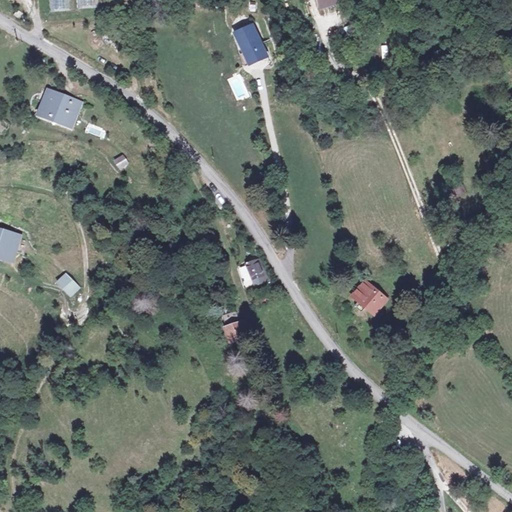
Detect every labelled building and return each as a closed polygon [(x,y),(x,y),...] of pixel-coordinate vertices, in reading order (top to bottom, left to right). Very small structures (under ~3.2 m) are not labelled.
[(70,0),(49,0),(51,12),(71,10),(70,0)] [(329,0),(318,0),(321,9),(331,6),(329,0)] [(30,14),(24,10),(20,16),(27,19),(30,14)] [(269,46),(258,24),(245,32),(254,50),(261,47),(262,50),(269,46)] [(273,54),(269,46),(262,50),(261,47),(254,50),(260,61),(273,54)] [(61,95),(54,118),(85,128),(92,105),(61,95)] [(120,171),(129,164),(123,154),(113,161),(120,171)] [(455,198),(466,194),(462,185),(452,189),(455,198)] [(491,213),(490,204),(479,205),(481,214),(491,213)] [(23,244),(0,236),(0,265),(14,270),(23,244)] [(281,282),(273,261),(260,266),(269,288),(281,282)] [(393,306),(374,282),(361,294),(379,317),(393,306)] [(80,299),(69,288),(62,294),(73,305),(80,299)] [(255,325),(250,313),(236,319),(244,344),(260,339),(255,325)] [(266,336),(261,323),(255,325),(260,339),(266,336)]
